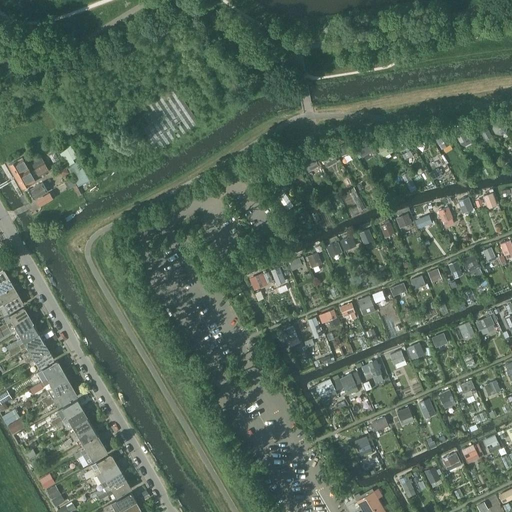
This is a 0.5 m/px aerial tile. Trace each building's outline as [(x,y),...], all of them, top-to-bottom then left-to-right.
[(199,123),(173,83),(130,111),(157,151),(199,123)] [(494,123),(493,128),(495,133),(508,127),(505,121),(499,119),(499,120),(494,123)] [(484,123),(475,128),(478,134),(481,132),(485,139),(492,136),(484,123)] [(463,126),(454,131),(461,144),(465,146),(466,145),(472,142),(468,137),(463,126)] [(443,129),(433,134),(439,145),(440,145),(442,149),(443,148),(450,144),(451,143),(443,129)] [(424,132),(412,138),(416,146),(422,142),(426,140),(428,139),(424,132)] [(396,140),(394,141),(396,145),(398,144),(400,147),(402,150),(410,146),(408,143),(409,142),(407,138),(405,135),(401,137),(396,140)] [(386,137),(376,143),(384,156),(390,153),(394,150),(386,137)] [(366,139),(356,145),(357,147),(359,151),(364,148),(368,154),(373,151),(372,150),(367,141),(366,139)] [(77,156),(70,143),(59,150),(68,166),(67,166),(74,177),(72,179),(80,195),(92,189),(84,173),(85,172),(78,161),(80,160),(78,156),(77,156)] [(346,143),(338,147),(341,154),(350,150),(346,143)] [(329,147),(318,153),(322,158),(325,164),(335,158),(329,147)] [(61,162),(55,152),(49,155),(55,165),(61,162)] [(312,153),(301,158),(306,168),(317,162),(316,161),(312,153)] [(49,171),(41,157),(32,163),(40,176),(49,171)] [(35,181),(22,158),(9,165),(22,188),(35,181)] [(296,163),(286,169),(292,178),(301,173),(296,163)] [(281,175),(271,181),(279,194),(289,188),(281,175)] [(64,182),(68,189),(75,185),(71,178),(64,182)] [(47,191),(42,183),(30,189),(35,198),(47,191)] [(493,192),(484,196),(488,208),(498,204),(493,192)] [(470,197),(459,201),(463,213),(474,208),(470,197)] [(448,206),(439,210),(443,221),(444,221),(446,226),(454,223),(452,218),(453,217),(448,206)] [(399,218),(397,219),(400,227),(412,223),(408,213),(398,217),(399,218)] [(429,214),(416,220),(419,228),(433,223),(429,214)] [(386,223),(381,226),(385,237),(395,233),(390,222),(389,219),(385,221),(385,222),(386,223)] [(369,229),(359,233),(364,243),(374,239),(369,229)] [(352,236),(341,241),(345,251),(357,246),(356,245),(353,237),(352,236)] [(511,244),(510,240),(501,244),(505,255),(507,259),(511,256),(511,244)] [(338,242),(326,247),(330,256),(341,251),(338,242)] [(484,251),(481,252),(482,254),(484,260),(487,259),(495,256),(491,247),(484,250),(484,251)] [(317,252),(307,256),(312,267),(322,263),(318,253),(317,252)] [(474,254),(463,259),(465,264),(467,269),(469,271),(470,274),(473,272),(481,269),(480,268),(481,267),(482,267),(480,263),(479,264),(479,263),(478,261),(479,261),(478,258),(476,258),(474,254)] [(299,257),(289,262),(292,270),(302,265),(302,264),(301,263),(305,262),(302,256),(299,258),(299,257)] [(457,261),(449,264),(454,277),(463,274),(457,261)] [(0,281),(9,276),(4,267),(0,269),(0,281)] [(280,267),(271,270),(276,283),(285,280),(280,267)] [(438,268),(429,272),(432,281),(441,277),(438,268)] [(261,273),(250,278),(254,289),(266,284),(261,273)] [(421,275),(411,279),(414,288),(425,284),(421,275)] [(0,292),(14,285),(9,276),(0,281),(0,292)] [(403,282),(390,288),(393,295),(406,290),(403,282)] [(14,285),(0,292),(0,295),(2,298),(0,299),(0,304),(19,293),(14,285)] [(382,291),(373,294),(376,302),(381,300),(380,297),(384,295),(382,291)] [(0,304),(0,309),(2,309),(5,314),(24,302),(19,293),(0,304)] [(369,296),(358,300),(362,310),(373,305),(369,296)] [(352,303),(340,307),(343,316),(355,312),(352,303)] [(0,326),(2,330),(29,315),(24,306),(4,317),(7,322),(0,325),(0,326)] [(334,309),(320,314),(323,322),(328,320),(329,319),(332,326),(341,323),(338,316),(337,317),(334,309)] [(491,315),(477,321),(480,329),(482,328),(482,329),(484,333),(495,328),(494,324),(493,323),(495,323),(498,321),(494,314),(491,315)] [(29,315),(2,330),(1,331),(3,336),(12,331),(14,335),(16,334),(34,323),(29,315)] [(316,316),(308,319),(315,337),(322,335),(316,316)] [(469,321),(460,326),(465,337),(474,333),(469,321)] [(34,323),(16,334),(18,339),(6,346),(9,350),(39,332),(34,323)] [(294,326),(283,330),(288,341),(298,337),(294,326)] [(374,328),(367,331),(372,342),(379,339),(374,328)] [(44,341),(39,332),(9,350),(11,354),(26,345),(29,350),(44,341)] [(443,333),(432,337),(436,346),(447,342),(443,333)] [(44,341),(29,350),(31,354),(18,362),(20,366),(30,361),(49,349),(44,341)] [(420,342),(408,347),(408,348),(411,355),(417,352),(419,355),(424,353),(420,342)] [(54,358),(49,349),(30,361),(33,366),(37,363),(39,367),(54,358)] [(401,350),(390,354),(396,367),(406,363),(401,350)] [(43,380),(62,369),(57,359),(42,368),(45,373),(40,376),(43,380)] [(376,360),(368,363),(373,376),(376,382),(383,379),(380,373),(381,372),(376,360)] [(68,378),(62,369),(43,380),(45,384),(50,382),(53,387),(68,378)] [(351,373),(340,378),(344,387),(347,395),(359,390),(356,385),(351,374),(351,373)] [(68,378),(53,387),(56,391),(44,398),(46,402),(73,387),(68,378)] [(330,378),(315,385),(320,396),(321,396),(323,401),(337,394),(336,391),(331,381),(330,378)] [(491,388),(487,390),(489,395),(497,391),(498,393),(502,392),(501,390),(498,381),(497,380),(497,379),(489,383),(491,388)] [(42,386),(45,384),(43,380),(30,388),(33,393),(43,387),(42,386)] [(471,380),(460,385),(464,392),(466,398),(473,394),(475,397),(478,396),(471,380)] [(78,395),(73,387),(46,402),(49,406),(57,401),(59,406),(78,395)] [(450,389),(440,394),(446,408),(456,403),(450,389)] [(10,397),(6,390),(0,393),(0,400),(1,403),(10,397)] [(56,423),(83,408),(77,398),(57,409),(60,414),(50,420),(53,425),(56,423)] [(430,398),(419,403),(424,414),(435,409),(431,400),(432,399),(432,398),(430,398)] [(8,407),(6,402),(0,405),(3,410),(8,407)] [(408,407),(397,411),(401,420),(412,416),(408,407)] [(88,416),(83,408),(56,423),(58,428),(70,421),(72,425),(88,416)] [(7,424),(16,419),(12,410),(2,416),(7,424)] [(88,416),(72,425),(75,430),(70,432),(73,436),(92,425),(88,416)] [(385,417),(372,423),(376,431),(388,426),(389,425),(385,417)] [(19,425),(16,420),(10,424),(14,430),(18,428),(17,426),(19,425)] [(92,425),(73,436),(78,445),(82,442),(98,434),(92,425)] [(83,454),(103,442),(98,434),(82,442),(85,447),(73,454),(76,458),(83,454)] [(495,435),(485,439),(489,448),(499,444),(495,435)] [(366,436),(355,440),(360,453),(362,457),(373,453),(371,448),(368,439),(366,436)] [(63,442),(65,446),(72,442),(70,438),(63,442)] [(88,463),(108,451),(103,442),(83,454),(88,463)] [(473,444),(462,450),(466,459),(477,454),(473,444)] [(33,448),(26,451),(30,458),(37,454),(33,448)] [(443,458),(446,466),(459,460),(456,452),(444,458),(444,457),(443,457),(443,458)] [(90,477),(116,462),(111,453),(96,462),(97,462),(92,465),(93,467),(85,472),(84,475),(86,479),(90,477)] [(116,462),(90,477),(93,481),(98,477),(101,482),(121,470),(116,462)] [(434,466),(426,470),(431,481),(440,477),(438,473),(441,472),(438,468),(436,469),(434,466)] [(121,470),(101,482),(104,486),(95,491),(98,495),(126,479),(121,470)] [(45,488),(55,482),(50,473),(40,479),(45,488)] [(400,479),(400,480),(400,481),(401,481),(406,491),(413,487),(411,482),(409,479),(407,475),(407,474),(407,475),(400,478),(400,479)] [(131,488),(126,479),(98,495),(100,500),(114,492),(117,497),(131,488)] [(52,498),(61,493),(55,484),(46,489),(52,498)] [(386,511),(379,498),(383,496),(378,488),(373,491),(372,488),(363,492),(365,495),(357,500),(363,511),(386,511)] [(511,488),(499,495),(503,502),(511,497),(511,488)] [(117,511),(136,500),(131,491),(116,500),(119,504),(114,507),(117,511)] [(357,500),(365,495),(363,492),(360,494),(359,492),(357,493),(354,495),(356,498),(357,500)] [(61,493),(52,498),(55,505),(64,499),(61,493)] [(135,511),(141,509),(136,500),(117,511),(116,511),(135,511)] [(485,501),(478,505),(481,511),(482,511),(489,508),(485,501)]
